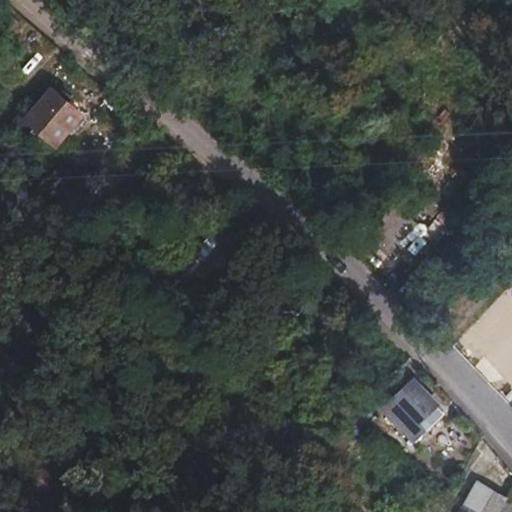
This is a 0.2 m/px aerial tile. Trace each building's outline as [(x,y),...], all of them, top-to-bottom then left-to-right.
[(82,115),(53,90),(27,119),(55,145),(82,115)] [(400,205),(382,225),(401,242),(418,222),(400,205)] [(401,242),(382,225),(371,238),(389,255),(401,242)] [(230,229),(188,278),(205,291),(246,244),(230,229)] [(188,278),(182,285),(199,299),(205,291),(188,278)] [(469,345),(491,364),(511,338),(511,321),(498,310),(469,345)] [(436,405),(399,372),(395,376),(371,405),(409,438),(420,424),(436,405)] [(409,438),(414,442),(425,429),(420,424),(409,438)] [(493,511),(504,494),(475,478),(455,511),(453,511),(442,506),(439,511),(493,511)]
